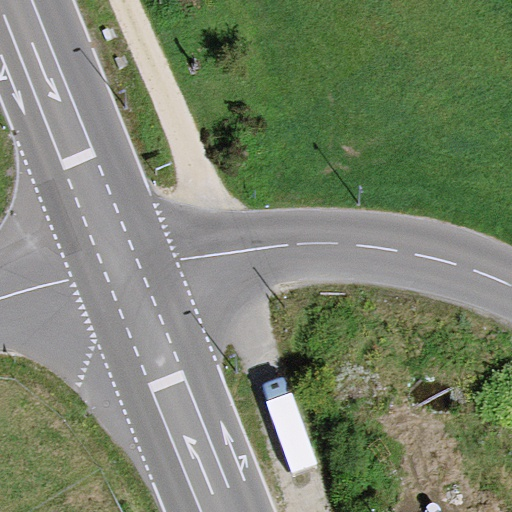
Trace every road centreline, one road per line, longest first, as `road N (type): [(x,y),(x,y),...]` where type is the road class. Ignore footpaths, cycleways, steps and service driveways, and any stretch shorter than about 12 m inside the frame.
road 1 (unclassified): [(511,280),(435,254),(303,243),(126,266)]
road 2 (secondary): [(126,266),(18,0)]
road 3 (track): [(135,0),(232,251)]
road 4 (secondary): [(222,511),(126,266)]
road 5 (tertiary): [(126,266),(0,299)]
